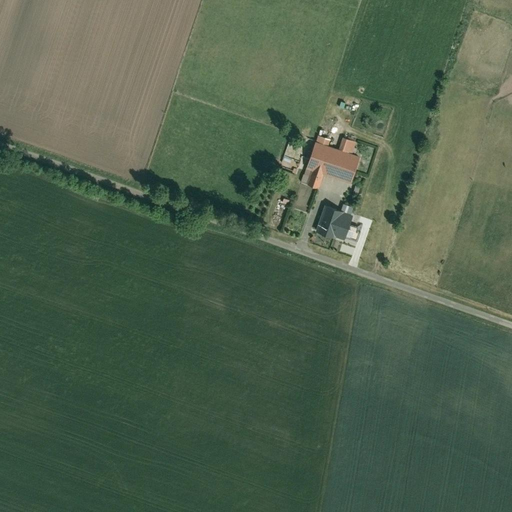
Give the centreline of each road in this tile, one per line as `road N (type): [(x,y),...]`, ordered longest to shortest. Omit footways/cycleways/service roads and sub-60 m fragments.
road 1 (residential): [(511,323),(137,190)]
road 2 (unclassified): [(137,190),(0,141)]
